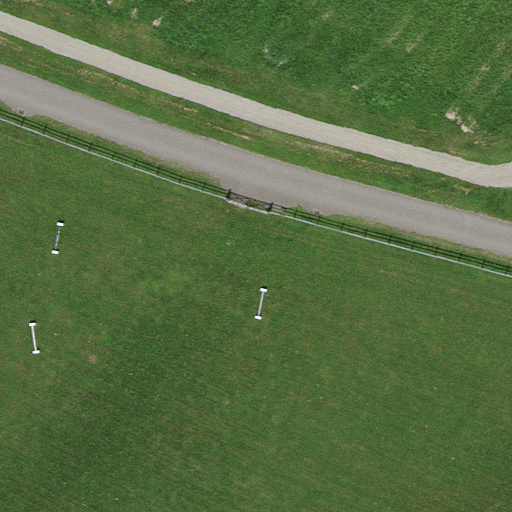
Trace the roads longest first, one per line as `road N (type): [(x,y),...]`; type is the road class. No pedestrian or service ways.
road 1 (residential): [(0,78),(247,169),(511,246)]
road 2 (unknown): [(0,18),(254,112),(479,174),(511,165)]
